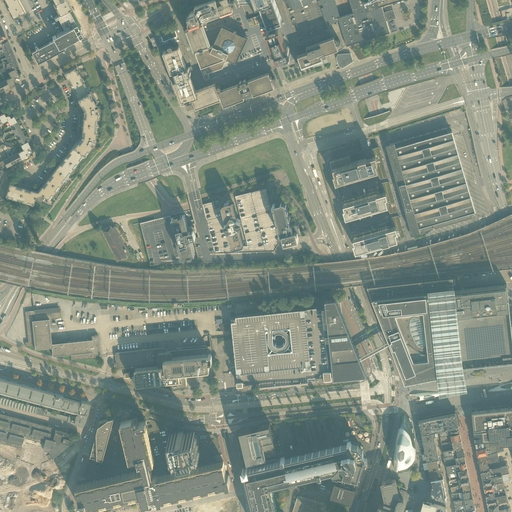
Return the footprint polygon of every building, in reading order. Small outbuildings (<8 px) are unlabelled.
[(4,0),(8,7),(7,7),(13,19),(24,13),(17,0),(4,0)] [(51,0),(54,5),(59,15),(68,10),(70,9),(65,0),(51,0)] [(189,27),(196,46),(197,46),(197,47),(194,48),(207,81),(214,78),(222,79),(273,60),(276,66),(298,58),(297,55),(307,51),(305,47),(331,37),(320,7),(319,5),(322,4),(320,0),(290,11),(289,10),(287,9),(283,0),(219,0),(196,9),(201,22),(189,26),(190,27),(189,27)] [(283,0),(284,1),(287,9),(290,7),(293,9),(311,2),(311,0),(319,0),(318,1),(320,7),(321,8),(321,9),(326,21),(328,21),(330,24),(339,21),(337,17),(339,16),(339,14),(334,0),(283,0)] [(340,17),(339,16),(337,17),(339,21),(346,46),(348,45),(353,44),(360,42),(362,41),(390,33),(389,31),(386,21),(383,13),(381,4),(376,6),(375,4),(380,3),(387,0),(349,0),(353,13),(347,14),(340,17)] [(57,34),(52,37),(53,40),(39,48),(38,48),(36,50),(31,52),(33,56),(37,63),(37,64),(65,49),(64,47),(63,46),(64,45),(67,44),(71,42),(82,36),(68,10),(59,15),(57,16),(58,18),(58,19),(64,30),(60,33),(58,34),(57,34)] [(395,18),(393,10),(383,13),(386,21),(395,18)] [(163,41),(164,41),(166,40),(167,40),(173,38),(173,37),(174,37),(176,37),(177,36),(176,33),(175,33),(175,32),(174,30),(171,30),(171,31),(170,31),(168,32),(167,32),(165,33),(164,34),(163,33),(161,34),(161,35),(162,37),(162,38),(163,41)] [(24,53),(30,50),(24,34),(18,37),(24,53)] [(308,52),(297,55),(302,68),(323,60),(321,56),(338,49),(334,37),(333,37),(333,35),(332,35),(330,36),(329,36),(326,37),(325,37),(323,38),(323,39),(322,39),(319,39),(319,40),(318,40),(313,42),(312,43),(313,44),(306,47),(308,52)] [(0,47),(1,47),(3,50),(10,47),(7,40),(0,44),(0,47)] [(215,83),(210,85),(200,89),(197,90),(196,90),(197,89),(196,86),(195,85),(195,84),(194,81),(193,81),(193,80),(192,77),(191,76),(190,77),(189,75),(188,76),(188,74),(191,73),(189,67),(185,68),(185,67),(186,67),(186,65),(187,65),(187,64),(186,60),(185,60),(186,59),(185,56),(184,55),(183,51),(182,51),(182,50),(181,47),(180,46),(179,47),(178,45),(166,50),(166,49),(165,48),(161,50),(165,61),(166,61),(169,60),(173,71),(174,71),(174,72),(173,72),(172,73),(172,75),(173,78),(174,80),(176,79),(176,80),(177,79),(177,80),(176,80),(184,101),(192,98),(195,108),(206,104),(220,99),(223,106),(223,107),(224,107),(244,99),(244,98),(243,96),(244,96),(252,94),(251,93),(252,93),(253,95),(253,96),(254,96),(274,88),(274,87),(273,86),(268,72),(263,75),(261,72),(260,71),(257,72),(257,73),(256,73),(252,74),(252,75),(251,74),(248,76),(247,77),(249,80),(247,80),(248,82),(247,82),(245,79),(239,81),(240,84),(239,85),(239,84),(237,84),(236,81),(235,80),(232,82),(231,83),(231,82),(227,83),(227,84),(226,84),(223,85),(222,86),(223,89),(218,91),(215,83)] [(0,53),(4,52),(5,55),(12,52),(10,47),(3,50),(0,50),(0,53)] [(2,63),(5,62),(14,57),(12,52),(5,55),(6,58),(1,60),(2,63)] [(351,54),(338,55),(336,59),(339,67),(343,69),(353,62),(351,54)] [(5,62),(2,63),(3,65),(2,66),(3,67),(16,61),(14,57),(5,62)] [(3,67),(3,68),(4,70),(6,69),(6,68),(10,67),(10,69),(13,68),(17,65),(18,65),(16,61),(3,67)] [(64,73),(77,99),(89,92),(79,73),(77,73),(74,68),(64,73)] [(10,77),(5,80),(9,87),(15,83),(18,82),(19,81),(19,79),(19,78),(18,75),(15,69),(8,72),(10,77)] [(5,80),(0,83),(4,89),(9,87),(5,80)] [(79,115),(79,123),(96,124),(97,112),(98,111),(96,103),(95,104),(89,92),(77,99),(83,110),(83,114),(82,114),(79,115)] [(4,113),(0,114),(0,118),(2,122),(7,120),(9,125),(16,121),(13,115),(12,112),(10,112),(9,111),(7,111),(4,113)] [(9,125),(12,130),(19,126),(16,121),(9,125)] [(81,136),(73,146),(84,155),(92,145),(96,138),(94,137),(96,124),(79,123),(78,131),(81,133),(81,136)] [(12,130),(15,135),(22,131),(19,126),(12,130)] [(473,217),(476,216),(451,127),(451,126),(447,127),(390,144),(386,145),(367,150),(333,160),(332,160),(330,161),(330,164),(332,168),(336,183),(346,217),(346,218),(353,242),(356,251),(357,250),(390,241),(397,239),(398,239),(398,238),(403,237),(410,235),(411,235),(412,234),(416,233),(424,231),(468,218),(473,217)] [(15,135),(17,140),(24,136),(22,131),(15,135)] [(17,140),(20,145),(27,141),(24,136),(17,140)] [(23,150),(17,153),(21,159),(28,156),(30,154),(31,153),(31,151),(32,150),(30,147),(27,141),(20,145),(23,150)] [(73,146),(55,169),(65,176),(68,171),(70,173),(84,155),(73,146)] [(17,153),(13,155),(16,162),(21,159),(17,153)] [(13,155),(8,157),(12,164),(16,162),(13,155)] [(12,164),(8,157),(0,161),(0,163),(2,168),(6,166),(6,167),(12,164)] [(37,191),(45,197),(47,199),(51,194),(52,195),(57,189),(62,182),(61,181),(65,176),(55,169),(37,191)] [(45,197),(37,191),(36,192),(9,183),(6,195),(12,197),(11,198),(16,200),(17,198),(22,200),(21,202),(26,203),(27,201),(33,203),(34,201),(39,202),(42,202),(45,197)] [(225,226),(228,228),(229,229),(228,231),(232,245),(234,246),(237,245),(241,244),(243,244),(244,242),(240,227),(238,227),(241,222),(240,220),(238,218),(236,217),(237,215),(234,201),(232,200),(230,200),(226,201),(223,202),(221,204),(225,218),(227,219),(226,220),(226,221),(224,224),(225,224),(225,226)] [(214,202),(204,204),(207,218),(209,220),(212,233),(210,234),(212,237),(216,236),(216,234),(223,232),(224,234),(219,225),(220,230),(217,230),(216,231),(216,229),(212,229),(215,227),(214,225),(212,226),(211,223),(217,220),(212,221),(211,220),(217,216),(215,209),(215,210),(213,207),(215,206),(214,202)] [(272,204),(272,205),(278,230),(280,235),(280,236),(281,236),(282,236),(283,240),(284,243),(298,239),(298,238),(297,234),(299,233),(297,226),(296,225),(295,225),(291,226),(288,213),(288,212),(286,204),(285,204),(285,203),(284,202),(283,202),(282,202),(281,202),(273,204),(272,204)] [(179,216),(179,213),(174,214),(175,217),(172,218),(173,223),(181,257),(187,255),(188,258),(192,257),(192,254),(194,254),(190,238),(195,237),(194,229),(188,230),(186,220),(185,214),(179,216)] [(117,261),(127,257),(126,255),(129,253),(116,225),(112,227),(111,226),(103,229),(117,261)] [(504,284),(371,297),(388,340),(389,343),(401,373),(461,366),(463,366),(511,360),(511,335),(508,295),(507,292),(506,284),(504,284)] [(322,307),(329,370),(330,370),(330,371),(335,371),(335,370),(336,379),(366,376),(336,297),(325,298),(326,305),(322,306),(322,307)] [(256,301),(234,303),(234,304),(235,313),(257,311),(256,301)] [(329,370),(322,307),(318,308),(317,306),(257,312),(235,315),(236,319),(231,320),(233,337),(234,348),(236,367),(238,384),(239,384),(240,389),(251,387),(250,383),(259,382),(260,386),(308,381),(308,377),(317,376),(317,381),(331,379),(331,377),(335,377),(335,371),(330,371),(330,370),(329,370)] [(28,311),(25,312),(27,336),(28,342),(25,342),(25,347),(34,346),(34,349),(51,347),(52,356),(70,354),(71,360),(98,357),(97,351),(100,351),(98,335),(91,336),(91,339),(62,342),(62,340),(51,341),(49,323),(52,323),(51,319),(61,318),(60,312),(35,314),(34,311),(28,311)] [(116,356),(116,361),(117,368),(118,368),(135,366),(136,376),(132,376),(133,382),(134,383),(137,383),(173,380),(173,385),(174,386),(186,384),(187,384),(185,371),(209,369),(209,368),(208,361),(212,361),(211,355),(211,354),(208,354),(207,348),(206,348),(165,352),(165,348),(164,348),(116,353),(116,356)] [(439,386),(417,390),(418,394),(419,398),(419,401),(421,413),(511,394),(511,371),(466,380),(439,386)] [(0,386),(0,392),(5,393),(8,381),(2,379),(0,386)] [(5,393),(11,395),(14,382),(8,381),(5,393)] [(11,395),(17,397),(20,384),(14,382),(11,395)] [(17,397),(23,398),(26,386),(20,384),(17,397)] [(23,398),(29,400),(33,387),(26,386),(23,398)] [(29,400),(35,402),(39,389),(33,387),(29,400)] [(35,402),(41,403),(45,390),(39,389),(35,402)] [(41,403),(47,405),(51,392),(45,390),(41,403)] [(47,405),(51,406),(53,407),(57,394),(51,392),(47,405)] [(57,394),(53,407),(59,408),(63,395),(57,394)] [(63,395),(59,408),(65,410),(69,397),(63,395)] [(65,410),(72,411),(75,399),(69,397),(65,410)] [(72,411),(78,413),(81,400),(75,399),(72,411)] [(78,413),(75,423),(82,425),(85,420),(89,402),(81,400),(78,413)] [(510,405),(471,409),(473,431),(497,428),(498,438),(499,443),(500,443),(502,443),(511,441),(511,404),(510,405)] [(35,407),(33,413),(34,413),(45,416),(47,410),(46,410),(42,409),(39,408),(35,407)] [(51,411),(47,410),(45,416),(67,421),(69,415),(51,411)] [(435,430),(439,429),(458,426),(456,412),(418,420),(422,437),(434,434),(436,434),(435,430)] [(395,445),(395,447),(395,449),(394,454),(394,458),(394,462),(394,465),(394,467),(394,468),(395,469),(395,470),(396,471),(397,472),(398,472),(399,473),(400,473),(401,473),(403,473),(405,473),(406,473),(408,472),(409,471),(411,470),(412,469),(413,467),(414,466),(413,465),(414,462),(415,462),(415,461),(415,455),(416,452),(415,452),(415,448),(416,448),(416,446),(415,442),(414,442),(413,438),(415,438),(414,434),(414,432),(412,432),(411,428),(413,428),(412,423),(410,419),(410,418),(409,416),(407,415),(406,414),(405,413),(404,413),(403,413),(403,414),(402,415),(401,415),(401,416),(400,420),(398,426),(397,431),(395,445)] [(0,431),(44,443),(42,449),(27,445),(23,460),(36,464),(50,458),(67,445),(70,434),(67,433),(67,432),(64,431),(64,432),(62,432),(62,431),(62,432),(60,431),(60,430),(59,430),(59,431),(57,431),(57,430),(0,414),(0,431)] [(69,415),(67,421),(68,421),(75,423),(77,417),(72,416),(69,415)] [(114,417),(101,420),(100,420),(98,425),(90,456),(103,459),(114,417)] [(77,485),(76,485),(79,496),(79,497),(80,500),(79,501),(78,501),(81,510),(89,508),(88,506),(93,505),(93,506),(94,505),(100,504),(101,504),(101,503),(108,502),(115,500),(116,500),(122,498),(122,499),(123,498),(130,497),(130,496),(137,495),(138,495),(140,494),(141,494),(141,495),(142,495),(143,501),(143,502),(144,502),(144,501),(147,501),(151,501),(150,497),(153,497),(157,496),(158,501),(158,502),(163,501),(162,500),(164,499),(169,498),(193,492),(226,485),(230,484),(228,477),(228,475),(227,476),(223,460),(159,476),(157,476),(153,477),(152,472),(151,466),(150,463),(154,462),(146,425),(147,425),(146,421),(137,423),(137,421),(136,418),(128,420),(122,422),(120,422),(121,426),(129,460),(137,458),(138,463),(139,465),(142,464),(143,469),(77,485)] [(158,422),(146,425),(158,477),(157,477),(157,476),(153,477),(154,482),(150,483),(154,499),(158,498),(158,502),(163,501),(162,500),(166,499),(166,501),(174,499),(173,497),(226,485),(230,484),(228,475),(227,476),(223,460),(212,463),(210,457),(222,454),(216,431),(210,431),(203,431),(195,430),(190,430),(180,428),(174,427),(166,425),(158,422)] [(332,475),(337,476),(337,478),(335,478),(330,492),(352,499),(356,484),(363,461),(365,462),(366,459),(364,458),(363,451),(358,446),(351,444),(350,441),(347,442),(347,444),(316,452),(284,459),(284,457),(280,458),(281,460),(277,461),(276,454),(277,453),(274,441),(270,422),(239,429),(244,450),(247,460),(248,460),(250,468),(247,468),(242,469),(243,474),(244,474),(252,511),(276,511),(270,487),(287,483),(287,482),(289,482),(317,475),(318,475),(321,475),(321,474),(332,472),(332,475)] [(440,436),(460,432),(458,426),(439,429),(440,436)] [(473,431),(474,441),(495,438),(498,438),(497,428),(473,431)] [(441,442),(461,439),(460,432),(440,436),(441,442)] [(434,434),(422,437),(423,444),(425,453),(437,450),(434,434)] [(495,438),(474,441),(476,448),(496,444),(497,451),(504,450),(504,449),(503,443),(502,443),(500,443),(499,443),(498,438),(495,438)] [(443,450),(462,446),(461,439),(441,442),(443,450)] [(0,494),(17,460),(20,451),(0,441),(0,494)] [(496,444),(476,448),(477,455),(497,451),(496,444)] [(445,458),(464,455),(464,454),(462,446),(443,450),(445,458)] [(437,450),(425,453),(427,459),(439,457),(437,450)] [(497,451),(477,455),(478,456),(480,468),(481,471),(495,468),(500,467),(500,466),(497,451)] [(446,465),(465,461),(464,455),(445,458),(446,465)] [(439,457),(427,459),(427,460),(429,469),(441,467),(439,457)] [(17,460),(0,494),(0,500),(22,511),(24,511),(49,511),(58,493),(67,465),(62,460),(43,468),(41,463),(36,465),(17,460)] [(447,472),(467,468),(465,461),(446,465),(447,472)] [(495,468),(481,471),(482,478),(502,474),(508,472),(507,466),(501,467),(500,467),(495,468)] [(441,467),(429,469),(430,478),(431,479),(443,477),(441,467)] [(449,479),(468,476),(467,468),(447,472),(449,479)] [(502,474),(482,478),(483,485),(503,481),(510,479),(509,472),(508,472),(502,474)] [(450,486),(470,482),(468,476),(449,479),(450,486)] [(446,499),(445,496),(446,495),(443,477),(431,479),(431,482),(430,494),(445,499),(446,499)] [(408,511),(406,510),(405,511),(403,511),(408,496),(408,494),(405,491),(406,490),(407,490),(406,489),(404,488),(402,488),(400,488),(402,488),(401,490),(399,490),(397,491),(395,479),(392,480),(392,479),(391,479),(390,479),(389,479),(388,479),(387,479),(386,479),(386,480),(385,481),(382,482),(385,498),(385,497),(384,500),(382,499),(382,500),(381,499),(380,503),(376,511),(408,511)] [(503,481),(483,485),(485,492),(505,488),(503,481)] [(452,493),(471,489),(470,482),(450,486),(452,493)] [(505,488),(485,492),(486,498),(506,494),(505,488)] [(453,500),(473,496),(471,489),(452,493),(453,500)] [(506,494),(486,498),(488,505),(507,501),(506,494)] [(455,509),(475,505),(473,496),(453,500),(455,509)] [(296,498),(291,511),(319,511),(322,505),(296,498)] [(446,511),(446,507),(433,503),(423,500),(419,511),(446,511)] [(507,501),(488,505),(489,511),(509,508),(507,501)]
